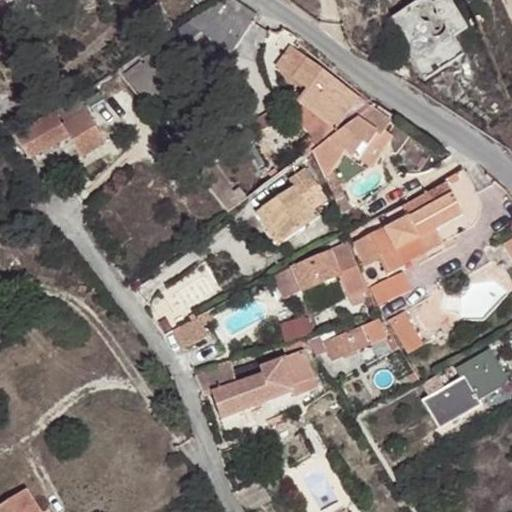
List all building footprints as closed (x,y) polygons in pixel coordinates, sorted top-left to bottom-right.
[(258,13),(237,0),(222,0),(120,68),(145,102),(148,105),(184,79),(169,56),(213,26),(236,41),(258,13)] [(449,0),(421,0),(389,20),(424,81),(453,63),(442,45),(451,40),(467,30),(449,0)] [(148,12),(162,34),(175,25),(162,4),(148,12)] [(451,40),(442,45),(453,63),(461,58),(451,40)] [(367,113),(374,107),(293,50),(280,68),(309,88),(314,92),(306,104),(294,119),(310,134),(322,146),(329,141),(367,113)] [(314,92),(309,88),(300,100),(306,104),(314,92)] [(396,119),(378,105),(374,107),(367,113),(329,141),(322,146),(327,161),(334,167),(349,146),(363,156),(379,127),(387,132),(396,119)] [(51,121),(49,117),(15,136),(30,158),(69,135),(77,148),(99,133),(85,109),(65,122),(61,116),(51,121)] [(265,134),(286,120),(280,110),(259,125),(265,134)] [(390,134),(387,132),(379,127),(363,156),(371,162),(390,134)] [(99,133),(77,148),(81,155),(104,141),(99,133)] [(316,150),(322,146),(310,134),(297,146),(308,156),(316,150)] [(208,156),(196,166),(232,212),(244,202),(208,156)] [(263,208),(285,240),(316,219),(311,211),(328,198),(307,169),(289,182),(292,187),(263,208)] [(361,246),(355,249),(362,267),(378,259),(386,273),(405,263),(397,249),(435,228),(464,212),(448,181),(403,205),(409,215),(359,242),(361,246)] [(279,244),(285,240),(263,208),(256,213),(279,244)] [(405,263),(443,242),(435,228),(397,249),(405,263)] [(288,298),(305,289),(341,274),(349,297),(369,289),(351,244),(296,266),(277,276),(288,298)] [(414,286),(404,269),(373,287),(383,304),(414,286)] [(392,319),(413,352),(428,343),(407,310),(392,319)] [(211,333),(200,316),(176,329),(186,347),(211,333)] [(283,324),(288,341),(312,333),(306,316),(283,324)] [(175,327),(170,318),(163,322),(168,331),(175,327)] [(338,335),(336,330),(309,338),(313,346),(325,340),(333,359),(388,336),(381,319),(338,335)] [(420,377),(400,344),(385,354),(405,386),(420,377)] [(236,366),(233,360),(198,371),(206,394),(213,392),(222,416),(294,390),(295,393),(319,385),(308,349),(262,365),(260,358),(236,366)] [(467,375),(431,396),(446,421),(460,413),(462,417),(484,403),(480,397),(509,381),(490,350),(458,370),(461,374),(465,372),(467,375)] [(444,383),(439,374),(424,383),(430,392),(444,383)] [(446,421),(431,396),(422,401),(440,430),(462,417),(460,413),(446,421)] [(0,511),(42,511),(28,490),(0,508),(0,511)]
